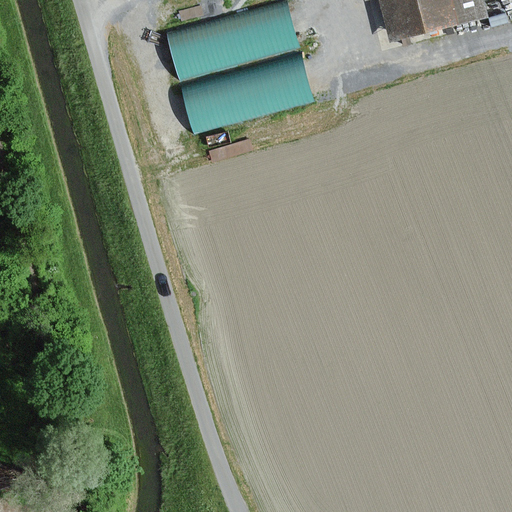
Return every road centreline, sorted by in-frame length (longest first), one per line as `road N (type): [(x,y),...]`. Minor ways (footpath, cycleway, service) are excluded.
road 1 (unclassified): [(81,0),(193,382),(240,511)]
road 2 (track): [(71,511),(41,317),(0,148)]
